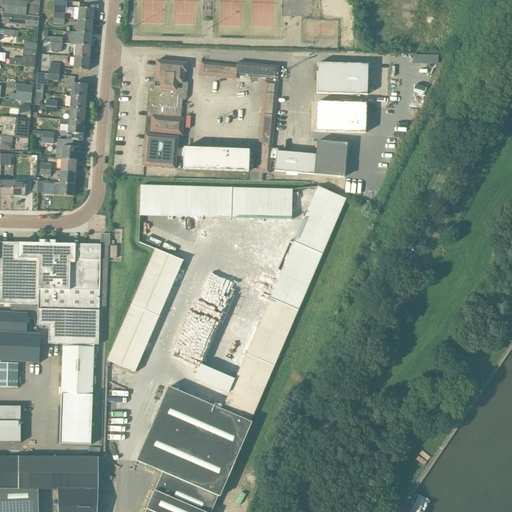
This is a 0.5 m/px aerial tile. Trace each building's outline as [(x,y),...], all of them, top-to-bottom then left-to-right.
[(26,9),(27,3),(27,2),(9,0),(0,0),(0,12),(2,13),(26,15),(26,14),(26,9)] [(78,20),(93,22),(94,9),(79,8),(78,20)] [(38,16),(26,14),(26,15),(2,13),(4,13),(3,23),(32,26),(37,27),(38,27),(39,17),(38,17),(38,16)] [(77,32),(92,34),(93,22),(78,20),(77,32)] [(70,44),(76,45),(76,44),(91,46),(92,34),(77,32),(71,32),(70,44)] [(62,43),(51,42),(50,51),(62,52),(62,43)] [(75,57),(90,58),(91,46),(76,44),(76,45),(75,54),(75,57)] [(23,49),(22,56),(21,67),(34,68),(35,57),(36,50),(23,49)] [(75,57),(73,69),(88,71),(90,58),(75,57)] [(147,117),(152,117),(151,132),(146,132),(143,166),(175,169),(178,135),(182,136),(184,119),(180,119),(182,100),(185,100),(187,84),(183,83),(184,72),(186,72),(187,63),(157,60),(155,77),(159,78),(159,81),(155,85),(155,89),(150,88),(147,117)] [(236,65),(201,62),(200,76),(236,79),(237,76),(236,65)] [(237,76),(266,78),(278,80),(279,66),(237,62),(236,65),(237,76)] [(48,74),(59,75),(60,64),(49,63),(48,74)] [(318,63),(317,93),(367,95),(368,65),(318,63)] [(37,73),(36,92),(43,93),(44,85),(48,85),(48,80),(59,81),(59,76),(59,75),(48,74),(37,73)] [(278,80),(266,78),(265,81),(263,95),(276,96),(278,80)] [(71,95),(86,97),(87,85),(72,83),(71,95)] [(17,84),(16,94),(15,101),(31,103),(33,86),(17,84)] [(70,107),(85,109),(86,97),(71,95),(70,107)] [(276,96),(263,95),(262,111),(275,112),(276,96)] [(316,131),(365,133),(366,103),(317,102),(316,131)] [(29,104),(21,105),(22,113),(30,112),(29,104)] [(70,107),(69,120),(84,121),(85,109),(70,107)] [(275,112),(262,111),(257,159),(258,159),(270,161),(271,158),(275,112)] [(1,136),(13,137),(27,139),(28,139),(30,120),(1,117),(0,124),(3,124),(1,136)] [(84,121),(69,120),(60,120),(60,125),(69,126),(68,133),(83,134),(84,121)] [(67,140),(82,141),(83,134),(68,133),(67,140)] [(13,137),(1,136),(0,147),(12,148),(13,137)] [(272,148),(271,158),(276,159),(275,171),(314,174),(344,177),(347,144),(317,141),(316,155),(278,152),(278,149),(272,148)] [(62,159),(77,160),(78,148),(63,146),(62,159)] [(249,151),(184,148),(183,170),(249,172),(249,151)] [(61,171),(76,172),(77,160),(62,159),(61,171)] [(251,171),(250,181),(253,181),(262,181),(263,174),(269,174),(270,161),(258,159),(257,169),(257,172),(256,172),(251,171)] [(40,169),(51,170),(52,163),(43,162),(43,160),(41,160),(40,169)] [(60,183),(75,185),(76,172),(61,171),(60,183)] [(12,197),(13,182),(1,181),(0,196),(12,197)] [(25,182),(13,182),(12,197),(25,197),(25,182)] [(73,197),(75,185),(60,183),(54,183),(53,195),(73,197)] [(140,186),(139,216),(291,220),(292,190),(140,186)] [(318,187),(222,410),(168,387),(136,461),(162,472),(145,511),(211,511),(218,496),(220,497),(252,423),(250,422),(345,199),(318,187)] [(0,304),(38,305),(38,325),(49,326),(48,344),(63,344),(63,346),(94,347),(94,345),(99,345),(101,245),(55,244),(55,241),(39,240),(39,241),(39,243),(0,243),(0,304)] [(183,261),(155,249),(107,360),(135,372),(183,261)] [(0,361),(3,362),(39,363),(40,335),(26,334),(27,314),(0,312),(0,361)] [(183,324),(208,333),(212,321),(188,312),(183,324)] [(61,394),(93,395),(94,347),(63,346),(61,394)] [(18,364),(0,363),(0,387),(17,388),(18,364)] [(0,443),(20,443),(20,407),(0,407),(0,443)] [(96,511),(98,458),(0,457),(0,511),(19,511),(18,489),(58,490),(58,511),(96,511)]
